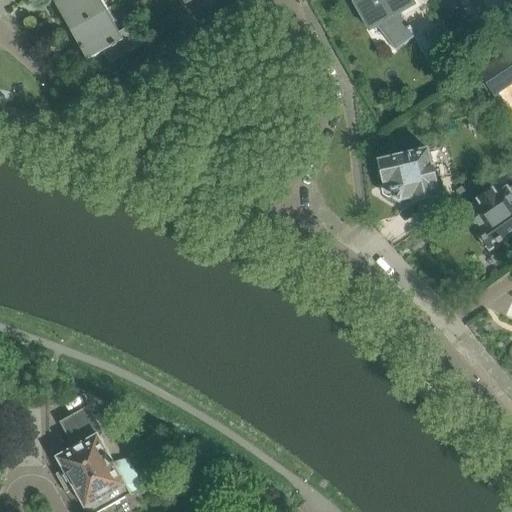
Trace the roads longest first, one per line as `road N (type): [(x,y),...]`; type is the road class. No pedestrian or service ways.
road 1 (residential): [(277,217),(353,267),(433,338),(511,431)]
road 2 (residential): [(277,217),(327,114),(322,75),(279,0)]
road 3 (residential): [(66,146),(277,217)]
road 4 (residential): [(80,105),(272,0)]
